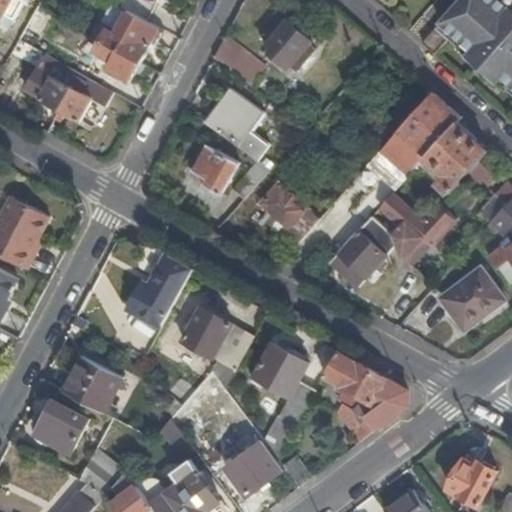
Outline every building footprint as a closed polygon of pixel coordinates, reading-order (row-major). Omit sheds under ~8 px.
[(0,0),(0,19),(2,21),(5,13),(16,19),(26,0),(0,0)] [(511,9),(501,0),(462,0),(436,29),(448,40),(453,34),(473,50),(467,57),(498,84),(503,78),(511,86),(511,9)] [(156,26),(130,11),(118,34),(98,24),(92,35),(97,38),(142,63),(153,42),(149,40),(156,26)] [(291,20),(268,47),(274,53),(271,57),(281,67),(285,63),(291,68),(293,65),(299,71),(318,50),(311,44),(314,41),(291,20)] [(131,82),(142,63),(97,38),(94,45),(98,47),(96,51),(114,61),(109,70),(131,82)] [(231,69),(255,88),(269,71),(245,51),(231,69)] [(81,74),(46,56),(38,69),(37,69),(26,90),(56,107),(61,110),(81,74)] [(108,107),(115,93),(81,74),(61,110),(66,113),(81,122),(94,99),(108,107)] [(234,87),(209,122),(261,160),(273,144),(254,130),(268,113),(234,87)] [(417,147),(428,157),(429,158),(460,124),(464,119),(435,93),(401,132),(412,142),(417,147)] [(51,116),(56,119),(61,110),(56,107),(51,116)] [(61,110),(56,119),(61,122),(66,113),(61,110)] [(441,184),(452,195),(469,176),(482,161),(491,152),(460,124),(429,158),(449,176),(441,184)] [(210,145),(195,169),(210,178),(207,184),(225,194),(242,162),(210,145)] [(236,190),(247,199),(273,169),(261,161),(236,190)] [(482,161),(469,176),(484,190),(498,175),(482,161)] [(494,221),(511,201),(511,183),(508,180),(480,212),(493,224),(494,221)] [(285,237),(296,247),(314,227),(321,219),(282,183),(264,203),(292,229),(285,237)] [(457,222),(441,207),(427,221),(396,192),(374,217),(380,222),(388,212),(402,226),(393,235),(398,246),(405,259),(405,258),(416,246),(425,253),(431,247),(432,248),(457,222)] [(0,221),(0,254),(7,258),(28,269),(37,252),(34,250),(51,216),(28,204),(27,201),(20,198),(17,198),(13,197),(0,221)] [(511,203),(494,221),(506,233),(511,226),(511,203)] [(321,219),(314,227),(323,236),(337,220),(328,212),(321,219)] [(380,222),(374,217),(341,253),(357,267),(349,276),(361,287),(369,278),(375,283),(385,273),(378,268),(389,256),(371,239),(381,228),(384,231),(387,228),(380,222)] [(476,242),(491,226),(483,218),(460,243),(469,251),(476,242)] [(502,237),(491,226),(476,242),(486,254),(502,237)] [(163,327),(194,271),(175,259),(158,289),(153,286),(138,312),(163,327)] [(0,323),(6,312),(3,309),(19,278),(0,268),(0,323)] [(482,269),(443,301),(467,331),(506,300),(482,269)] [(421,332),(442,305),(428,294),(407,321),(421,332)] [(237,371),(256,337),(203,307),(184,341),(237,371)] [(78,327),(87,332),(92,325),(82,319),(78,327)] [(266,441),(279,460),(288,445),(318,392),(300,382),(310,364),(275,344),(256,377),(291,397),(266,441)] [(349,424),(363,442),(411,407),(410,391),(340,352),(326,378),(340,385),(337,391),(345,396),(341,402),(346,405),(342,412),(351,422),(349,424)] [(65,392),(103,412),(106,413),(124,378),(84,357),(65,392)] [(72,453),(90,420),(54,401),(37,435),(72,453)] [(93,459),(114,418),(106,413),(103,412),(97,423),(100,425),(85,454),(93,459)] [(174,442),(184,435),(173,419),(163,430),(174,442)] [(248,496),(283,471),(263,443),(228,468),(248,496)] [(468,456),(463,459),(480,467),(482,463),(468,456)] [(285,466),(301,489),(314,479),(297,457),(285,466)] [(93,459),(81,481),(87,483),(108,495),(128,472),(93,459)] [(480,467),(463,459),(441,497),(467,511),(480,511),(500,473),(482,463),(480,467)] [(172,473),(181,486),(200,472),(192,460),(172,473)] [(154,506),(158,511),(210,511),(223,503),(200,472),(181,486),(170,494),(162,484),(161,483),(159,482),(157,481),(155,479),(152,479),(149,480),(146,481),(138,486),(154,506)] [(93,511),(98,507),(108,495),(87,483),(62,511),(93,511)] [(138,486),(138,485),(112,505),(118,511),(145,511),(154,506),(138,486)] [(416,491),(387,511),(430,511),(425,502),(416,491)] [(511,511),(511,499),(504,495),(494,511),(511,511)]
